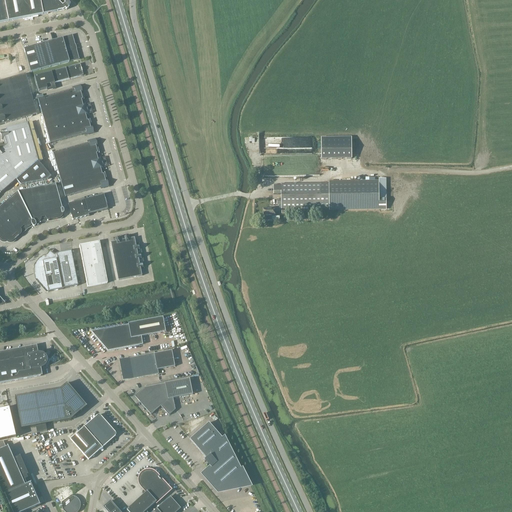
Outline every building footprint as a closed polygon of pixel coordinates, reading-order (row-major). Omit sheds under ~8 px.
[(68,7),(69,6),(70,5),(70,4),(69,4),(68,2),(67,2),(66,2),(65,3),(61,0),(0,0),(0,22),(57,12),(57,11),(61,10),(62,9),(63,10),(64,8),(66,10),(68,8),(68,7)] [(72,36),(23,49),(30,73),(78,59),(72,36)] [(79,64),(34,77),(38,91),(46,89),(47,92),(55,89),(54,84),(82,76),(82,75),(82,72),(80,71),(80,69),(81,68),(80,65),(79,64)] [(25,74),(0,81),(0,125),(1,125),(36,115),(25,74)] [(87,135),(93,133),(91,126),(90,126),(88,121),(87,121),(85,114),(83,114),(81,107),(83,107),(81,100),(82,99),(80,93),(82,93),(80,86),(73,88),(74,89),(37,99),(50,144),(86,134),(87,135)] [(0,193),(16,180),(20,185),(47,180),(49,182),(51,180),(50,178),(50,177),(37,162),(42,160),(31,122),(5,130),(5,129),(0,130),(0,131),(0,133),(0,132),(0,135),(1,140),(2,140),(3,142),(1,144),(1,143),(0,143),(0,193)] [(352,158),(351,137),(321,138),(321,159),(352,158)] [(52,153),(65,197),(101,187),(102,189),(108,187),(106,180),(105,180),(103,174),(102,175),(96,153),(97,153),(96,147),(97,147),(95,139),(88,141),(89,143),(52,153)] [(276,186),(273,186),(273,195),(276,195),(281,194),(281,199),(277,199),(277,205),(281,205),(281,209),(321,209),(329,209),(329,210),(335,210),(379,210),(385,210),(385,200),(386,200),(386,180),(379,180),(379,182),(329,182),(329,184),(321,184),(282,184),(281,184),(281,185),(276,186)] [(0,239),(0,240),(1,241),(2,242),(4,242),(5,242),(7,242),(10,242),(12,242),(13,241),(20,235),(21,233),(21,232),(21,231),(21,230),(20,229),(23,226),(25,228),(26,228),(27,228),(28,227),(29,227),(31,225),(32,226),(34,227),(35,225),(35,223),(37,223),(38,223),(39,222),(40,221),(40,220),(41,219),(41,218),(45,217),(45,218),(46,219),(47,220),(48,220),(49,221),(50,220),(59,219),(60,218),(61,218),(62,217),(62,216),(62,215),(62,214),(63,214),(63,213),(62,209),(62,210),(55,184),(17,192),(0,206),(0,239)] [(74,203),(68,204),(72,220),(77,219),(88,216),(88,214),(103,210),(107,209),(103,194),(74,203)] [(265,220),(272,220),(272,217),(275,216),(275,208),(264,209),(264,217),(265,217),(265,220)] [(116,242),(111,242),(118,280),(142,276),(141,268),(143,268),(139,245),(136,245),(135,238),(130,239),(129,236),(115,239),(116,242)] [(89,244),(90,251),(100,249),(99,242),(89,244)] [(80,253),(90,251),(89,244),(79,246),(80,253)] [(90,251),(92,258),(101,256),(100,249),(90,251)] [(80,253),(82,260),(92,258),(90,251),(80,253)] [(47,293),(63,289),(77,286),(71,252),(58,254),(56,256),(57,258),(55,259),(54,255),(50,252),(47,257),(43,258),(39,260),(37,263),(35,266),(34,270),(35,274),(36,280),(47,293)] [(92,258),(93,265),(103,263),(101,256),(92,258)] [(83,267),(93,265),(92,258),(82,260),(83,267)] [(93,265),(94,271),(104,270),(103,263),(93,265)] [(94,271),(93,265),(83,267),(84,273),(94,271)] [(104,270),(94,271),(96,278),(106,276),(104,270)] [(96,278),(94,271),(84,273),(86,280),(96,278)] [(107,283),(106,276),(96,278),(97,285),(107,283)] [(87,287),(97,285),(96,278),(86,280),(87,287)] [(127,325),(92,332),(107,351),(142,345),(142,341),(142,337),(166,333),(163,318),(127,324),(127,325)] [(0,368),(46,360),(46,358),(45,356),(42,354),(40,353),(37,353),(36,346),(0,352),(0,368)] [(139,357),(120,361),(121,366),(124,381),(158,374),(157,370),(175,366),(172,351),(154,354),(139,357)] [(47,361),(46,360),(0,368),(0,383),(42,376),(40,369),(44,367),(44,366),(45,365),(46,363),(47,361)] [(135,397),(151,415),(161,406),(169,416),(175,410),(173,399),(193,395),(189,379),(145,388),(135,397)] [(71,420),(87,406),(67,383),(61,389),(15,397),(21,429),(71,420)] [(0,440),(17,437),(10,407),(0,408),(0,440)] [(97,416),(87,425),(85,428),(84,427),(82,430),(70,440),(88,460),(100,450),(103,448),(101,447),(105,445),(116,436),(116,433),(101,416),(97,416)] [(209,422),(190,439),(206,459),(205,460),(211,468),(204,474),(219,492),(250,485),(225,435),(222,437),(209,422)] [(0,450),(0,487),(3,495),(27,484),(25,480),(28,479),(27,476),(29,475),(20,456),(15,458),(16,461),(15,462),(9,447),(0,450)] [(144,495),(127,510),(128,511),(145,511),(146,511),(170,490),(161,480),(161,479),(160,480),(159,478),(159,477),(158,477),(156,474),(154,473),(152,472),(149,471),(147,471),(145,472),(143,474),(141,475),(140,478),(140,480),(140,482),(141,485),(142,487),(145,490),(143,491),(143,492),(143,493),(143,494),(144,495)] [(31,483),(27,484),(3,495),(10,511),(24,511),(40,505),(35,494),(37,493),(35,490),(34,490),(31,483)] [(72,496),(75,494),(70,488),(55,498),(60,505),(62,503),(62,504),(62,506),(62,509),(63,511),(64,511),(77,511),(78,511),(80,509),(80,507),(81,505),(80,502),(79,500),(77,498),(75,497),(73,496),(72,496)] [(177,511),(181,509),(170,497),(153,511),(146,511),(145,511),(177,511)] [(120,511),(111,501),(103,508),(107,511),(120,511)]
